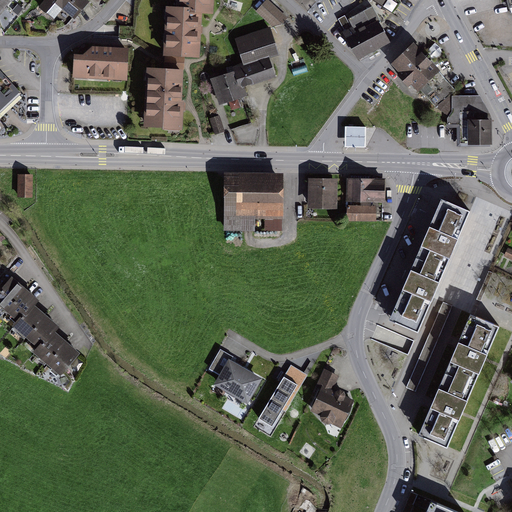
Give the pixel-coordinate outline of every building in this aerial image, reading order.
[(0,0),(0,11),(10,0),(0,0)] [(87,0),(43,0),(40,4),(55,18),(64,8),(76,19),(90,2),(87,0)] [(288,17),(269,0),(264,0),(256,9),(278,28),(288,17)] [(176,6),(165,5),(162,52),(202,55),(205,7),(176,6)] [(340,24),(355,58),(373,50),(392,42),(377,8),(340,24)] [(271,28),(235,39),(243,65),(271,57),(279,55),(271,28)] [(412,38),(391,59),(419,89),(441,69),(412,38)] [(427,50),(437,58),(442,51),(432,43),(427,50)] [(78,62),(77,82),(131,86),(133,53),(93,51),(78,62)] [(243,65),(212,74),(221,105),(249,97),(245,85),(277,76),(271,57),(243,65)] [(187,70),(145,67),(141,125),(184,127),(187,70)] [(0,78),(0,108),(6,103),(15,95),(0,78)] [(480,94),(452,95),(452,144),(492,144),(491,117),(480,94)] [(120,115),(94,113),(92,136),(118,138),(120,115)] [(366,125),(345,125),(345,144),(365,145),(366,125)] [(36,179),(22,178),(20,200),(34,202),(36,179)] [(289,182),(224,181),(223,221),(289,222),(289,182)] [(339,183),(310,183),(309,212),(338,212),(339,183)] [(370,184),(347,184),(346,222),(374,223),(374,204),(387,204),(387,185),(370,184)] [(473,211),(440,197),(438,202),(418,249),(414,257),(447,271),(473,211)] [(447,271),(414,257),(411,264),(390,313),(388,318),(421,332),(447,271)] [(489,271),(477,298),(481,300),(493,273),(489,271)] [(42,306),(15,284),(0,302),(0,305),(23,324),(18,329),(44,350),(38,357),(65,379),(83,358),(59,339),(64,333),(38,312),(42,306)] [(444,302),(407,387),(416,391),(453,306),(444,302)] [(502,327),(470,313),(443,374),(476,388),(502,327)] [(218,389),(250,406),(263,382),(234,366),(236,362),(222,354),(212,373),(223,379),(218,389)] [(286,367),(257,420),(277,431),(306,378),(286,367)] [(314,415),(343,429),(355,405),(332,393),(338,379),(324,373),(315,390),(325,395),(314,415)] [(476,388),(443,374),(417,435),(450,449),(476,388)] [(409,495),(402,511),(412,511),(418,498),(409,495)] [(455,511),(431,501),(425,511),(455,511)]
